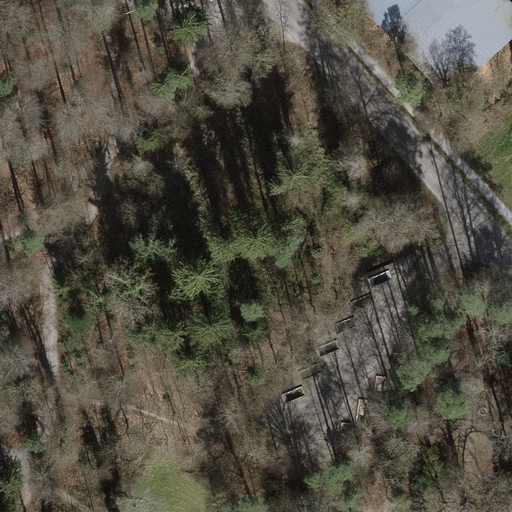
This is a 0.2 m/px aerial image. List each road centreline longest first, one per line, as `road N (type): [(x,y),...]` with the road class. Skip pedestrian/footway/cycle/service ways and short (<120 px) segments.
road 1 (track): [(111,150),(94,200),(53,269),(48,415),(31,471),(6,511)]
road 2 (unclassified): [(511,262),(278,0)]
road 3 (track): [(213,10),(184,74),(111,150)]
